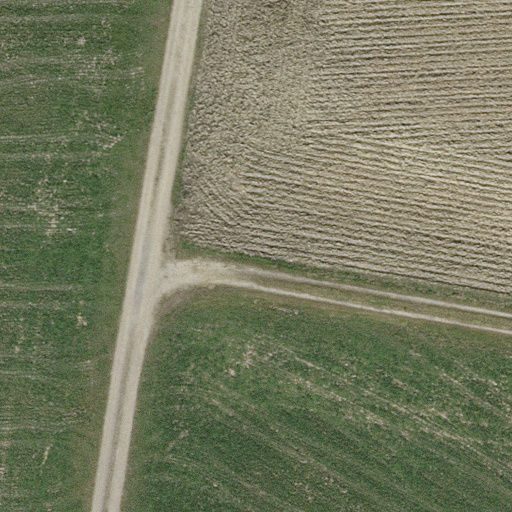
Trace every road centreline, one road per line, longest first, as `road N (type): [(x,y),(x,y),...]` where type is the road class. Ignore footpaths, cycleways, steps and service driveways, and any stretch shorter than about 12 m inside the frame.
road 1 (track): [(106,511),(177,0)]
road 2 (track): [(136,278),(511,338)]
